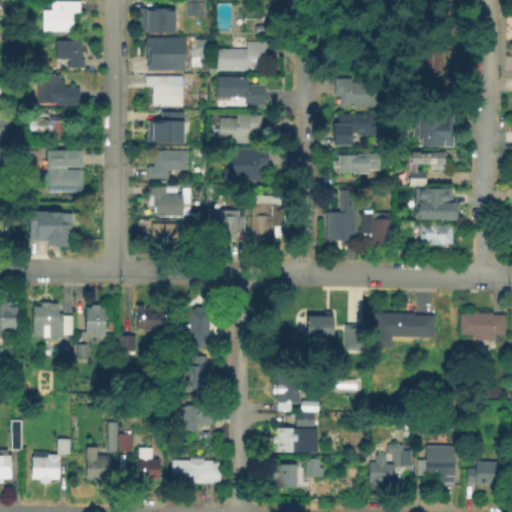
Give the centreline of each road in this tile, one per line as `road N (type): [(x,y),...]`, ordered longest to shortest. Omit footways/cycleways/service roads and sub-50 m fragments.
road 1 (residential): [(511,279),(0,268)]
road 2 (residential): [(481,0),(484,278)]
road 3 (residential): [(298,0),(310,138),(303,274)]
road 4 (residential): [(111,0),(115,270)]
road 5 (residential): [(237,271),(234,511)]
